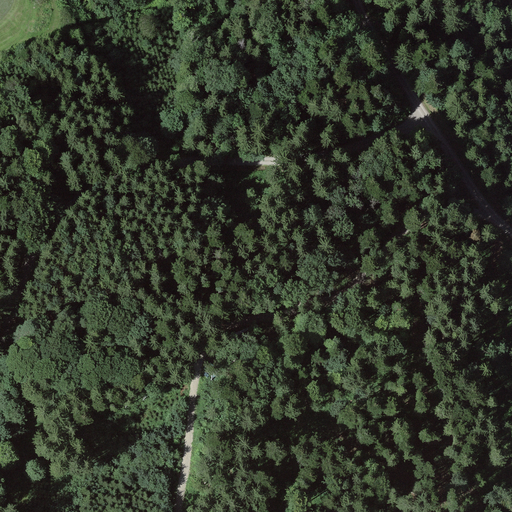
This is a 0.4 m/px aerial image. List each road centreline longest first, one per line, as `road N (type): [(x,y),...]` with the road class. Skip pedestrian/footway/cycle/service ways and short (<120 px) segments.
road 1 (track): [(0,386),(18,279),(67,209),(179,163),(306,156),(426,120)]
road 2 (track): [(511,231),(426,120)]
road 3 (track): [(426,120),(355,0)]
